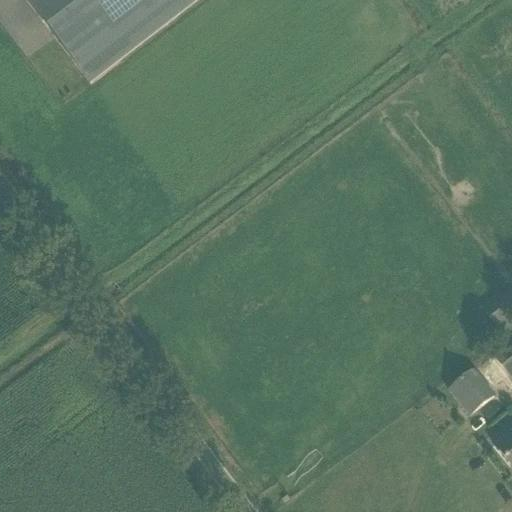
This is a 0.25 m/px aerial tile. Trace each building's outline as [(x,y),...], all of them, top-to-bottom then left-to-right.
[(23,0),(90,86),(201,0),(23,0)] [(464,182),(454,189),(460,197),(469,190),(464,182)] [(511,292),(483,314),(502,340),(511,332),(511,292)] [(511,338),(494,353),(511,375),(511,338)] [(474,374),(450,393),(469,417),(493,398),(474,374)] [(511,435),(495,449),(511,468),(511,435)]
